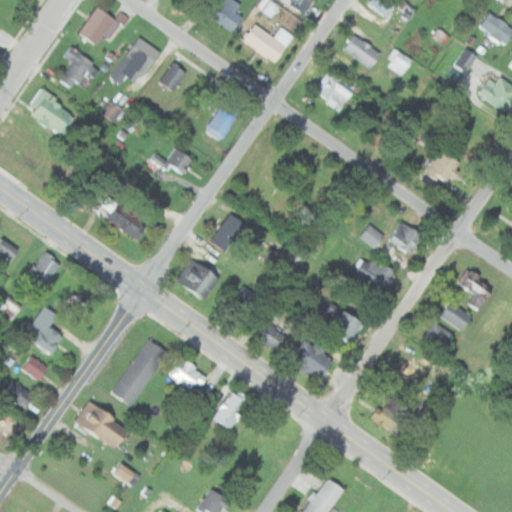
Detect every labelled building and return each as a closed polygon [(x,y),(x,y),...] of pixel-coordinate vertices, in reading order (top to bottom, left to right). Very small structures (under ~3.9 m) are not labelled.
[(231,30),(245,12),(229,0),(223,0),(212,15),(231,30)] [(281,0),(303,12),(309,0),(281,0)] [(392,7),(383,0),(368,0),(367,2),(384,17),(392,7)] [(275,6),(266,1),(260,12),(270,17),(275,6)] [(119,22),(96,5),(77,32),(96,45),(104,34),(108,37),(119,22)] [(499,44),(508,28),(483,12),(473,27),(499,44)] [(242,39),(273,61),(290,39),(281,33),(277,38),(254,22),(242,39)] [(443,45),(448,34),(433,28),(428,38),(443,45)] [(342,48),(368,68),(380,54),(354,33),(342,48)] [(125,76),(136,83),(159,51),(138,36),(108,77),(119,85),(125,76)] [(83,74),(91,79),(99,67),(69,46),(62,56),(71,62),(59,80),(72,89),(83,74)] [(384,64),(401,75),(411,59),(394,48),(384,64)] [(466,70),(475,57),(465,49),(456,63),(466,70)] [(172,90),(185,72),(172,62),(159,80),(172,90)] [(311,93),(338,111),(356,85),(328,66),(311,93)] [(454,83),(459,73),(448,68),(443,77),(454,83)] [(511,84),(500,75),(495,83),(488,78),(478,92),(509,115),(511,110),(511,84)] [(73,130),(65,124),(73,113),(40,88),(28,104),(34,108),(30,113),(66,140),(73,130)] [(120,107),(107,99),(98,114),(111,122),(120,107)] [(203,129),(219,141),(241,112),(225,100),(203,129)] [(121,126),(143,140),(151,128),(129,114),(121,126)] [(500,130),(478,115),(463,136),(485,151),(500,130)] [(397,132),(393,143),(406,147),(410,136),(397,132)] [(151,158),(166,169),(171,165),(183,174),(193,159),(175,146),(165,161),(154,152),(151,158)] [(459,162),(440,150),(425,172),(443,185),(459,162)] [(106,219),(136,239),(148,222),(118,202),(106,219)] [(210,239),(226,252),(247,226),(230,213),(210,239)] [(407,253),(419,232),(399,221),(387,242),(407,253)] [(383,234),(367,225),(359,239),(375,248),(383,234)] [(17,250),(0,238),(0,258),(7,264),(17,250)] [(56,260),(38,251),(23,283),(41,292),(56,260)] [(219,275),(190,259),(176,283),(205,299),(219,275)] [(351,275),(384,292),(395,270),(372,259),(369,265),(359,260),(351,275)] [(472,294),(467,302),(478,310),(492,291),(467,274),(459,285),(472,294)] [(0,312),(12,319),(19,305),(4,296),(0,302),(0,312)] [(471,316),(448,300),(438,314),(461,330),(471,316)] [(511,329),(511,309),(499,302),(490,316),(511,329)] [(362,325),(339,305),(323,324),(345,344),(362,325)] [(46,354),(59,335),(46,326),(53,316),(40,307),(20,337),(46,354)] [(423,337),(441,350),(452,334),(434,321),(423,337)] [(282,341),(264,326),(256,336),(274,351),(282,341)] [(112,392),(133,405),(167,351),(147,338),(112,392)] [(304,339),(291,357),(321,380),(333,360),(323,352),(326,346),(317,340),(313,346),(304,339)] [(17,367),(32,379),(42,366),(27,354),(17,367)] [(201,383),(206,376),(179,356),(167,373),(190,390),(197,380),(201,383)] [(0,394),(13,405),(23,393),(8,380),(0,389),(0,394)] [(232,429),(250,403),(231,390),(213,417),(232,429)] [(411,408),(391,393),(372,418),(392,433),(411,408)] [(88,400),(74,421),(116,449),(130,427),(88,400)] [(0,438),(11,420),(0,414),(0,438)] [(127,483),(134,474),(123,463),(115,472),(127,483)] [(300,511),(327,511),(343,488),(324,476),(300,511)] [(209,511),(220,511),(229,500),(211,488),(200,506),(209,511)]
